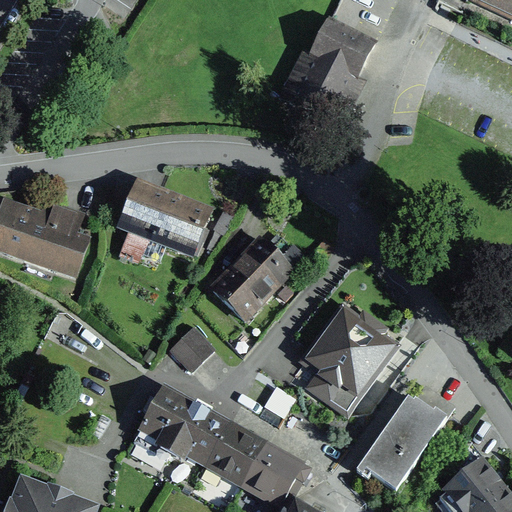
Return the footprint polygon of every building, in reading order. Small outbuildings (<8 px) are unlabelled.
[(511,0),(466,0),(464,5),(511,26),(511,0)] [(377,47),(330,23),(293,95),(340,119),(377,47)] [(206,232),(126,203),(109,252),(189,280),(206,232)] [(52,222),(6,206),(0,223),(0,258),(77,285),(90,249),(74,243),(82,221),(55,212),(52,222)] [(202,315),(246,350),(297,286),(252,251),(202,315)] [(378,379),(398,351),(340,310),(321,338),(378,379)] [(214,354),(194,333),(172,355),(191,375),(203,364),(214,354)] [(358,407),(378,379),(321,338),(301,365),(358,407)] [(281,511),(306,467),(162,390),(135,440),(269,511),(281,511)] [(447,429),(409,405),(362,473),(397,497),(447,429)] [(463,511),(506,483),(481,446),(425,484),(444,511),(463,511)] [(99,511),(100,511),(10,479),(0,506),(0,511),(99,511)] [(511,511),(511,492),(506,483),(463,511),(511,511)] [(281,511),(303,511),(287,503),(281,511)]
